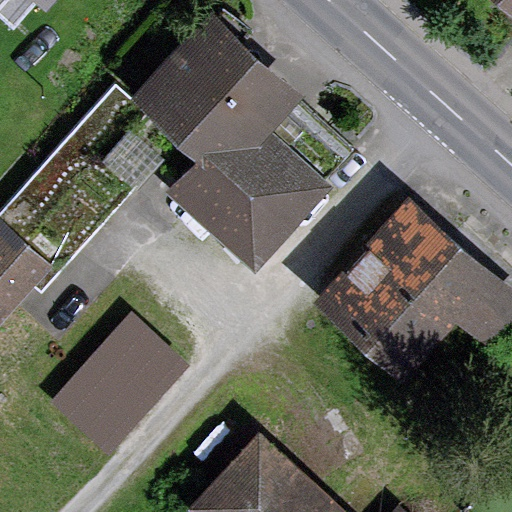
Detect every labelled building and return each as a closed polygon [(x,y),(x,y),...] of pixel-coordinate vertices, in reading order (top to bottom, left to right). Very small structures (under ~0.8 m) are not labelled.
[(37,0),(6,0),(24,15),(37,0)] [(511,0),(469,0),(506,33),(511,25),(511,0)] [(103,89),(0,203),(0,333),(142,175),(243,265),(351,145),(198,7),(118,99),(103,89)] [(508,294),(399,200),(317,295),(425,389),(508,294)] [(138,300),(55,391),(113,444),(196,353),(138,300)] [(333,511),(245,434),(178,510),(179,511),(406,511),(402,508),(397,511),(333,511)]
